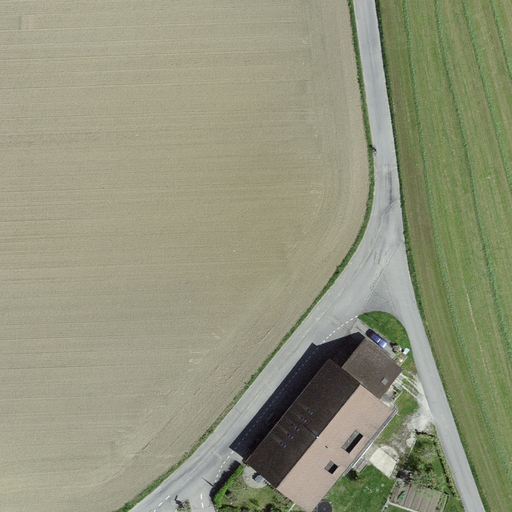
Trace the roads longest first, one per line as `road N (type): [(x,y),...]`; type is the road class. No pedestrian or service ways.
road 1 (unclassified): [(388,198),(426,406),(471,511)]
road 2 (unclassified): [(209,457),(365,261),(388,198)]
road 3 (unclassified): [(388,198),(363,0)]
